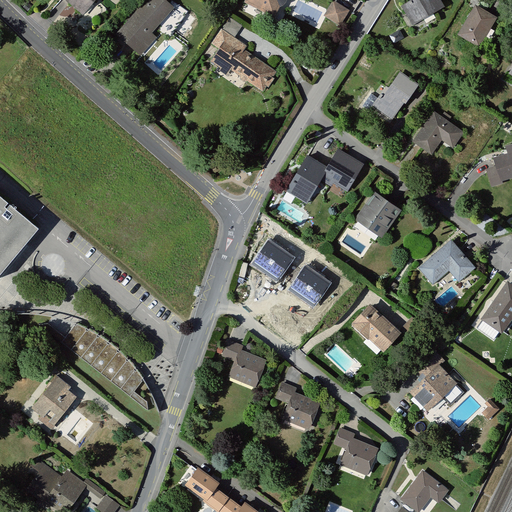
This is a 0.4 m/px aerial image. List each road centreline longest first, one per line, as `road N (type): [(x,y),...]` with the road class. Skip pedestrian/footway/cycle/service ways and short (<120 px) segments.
road 1 (tertiary): [(232,220),(0,3)]
road 2 (tertiary): [(139,511),(232,220)]
road 3 (residential): [(375,0),(232,220)]
